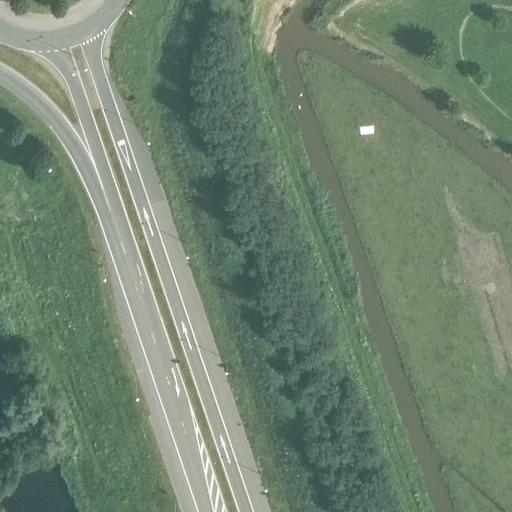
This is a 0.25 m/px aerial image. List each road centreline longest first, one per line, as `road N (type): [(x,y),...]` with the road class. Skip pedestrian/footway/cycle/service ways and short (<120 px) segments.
road 1 (motorway): [(245,511),(89,31)]
road 2 (motorway): [(87,171),(205,511)]
road 3 (motorway): [(0,73),(58,122),(87,171)]
road 4 (motorway): [(53,45),(85,118),(87,171)]
